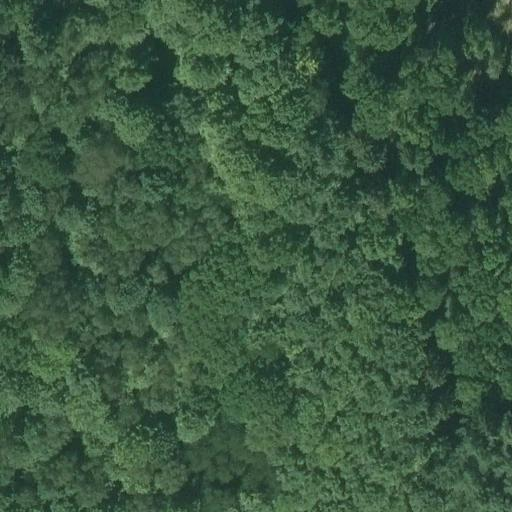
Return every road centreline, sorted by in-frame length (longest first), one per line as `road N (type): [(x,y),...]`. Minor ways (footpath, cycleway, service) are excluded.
road 1 (unknown): [(242,511),(267,396),(269,222),(249,130),(188,0)]
road 2 (track): [(258,511),(283,325),(280,222),(262,127),(202,0)]
